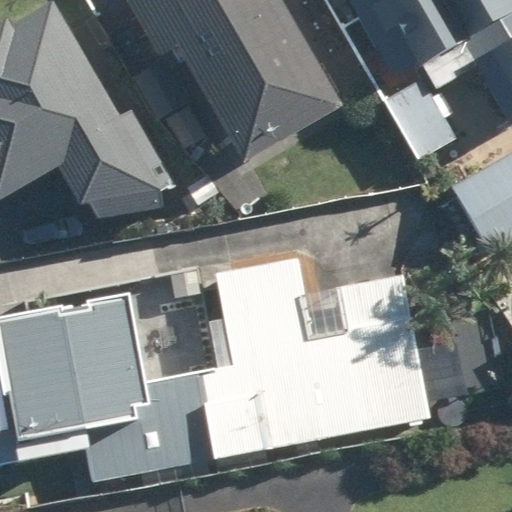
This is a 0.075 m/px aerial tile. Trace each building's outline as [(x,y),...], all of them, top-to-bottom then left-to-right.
[(0,188),(2,188),(7,199),(82,165),(106,216),(192,199),(78,0),(68,0),(0,39),(0,188)] [(138,0),(164,54),(193,40),(249,155),(359,102),(310,0),(138,0)] [(511,0),(359,0),(391,59),(424,41),(445,81),(483,60),(511,113),(511,0)] [(511,148),(460,178),(502,252),(511,246),(511,148)] [(244,362),(210,368),(227,457),(443,415),(414,271),(349,284),(358,329),(322,336),(306,256),(226,272),(244,362)] [(15,340),(0,343),(0,426),(24,422),(31,458),(106,443),(102,422),(157,410),(156,401),(171,398),(148,287),(10,315),(15,340)]
